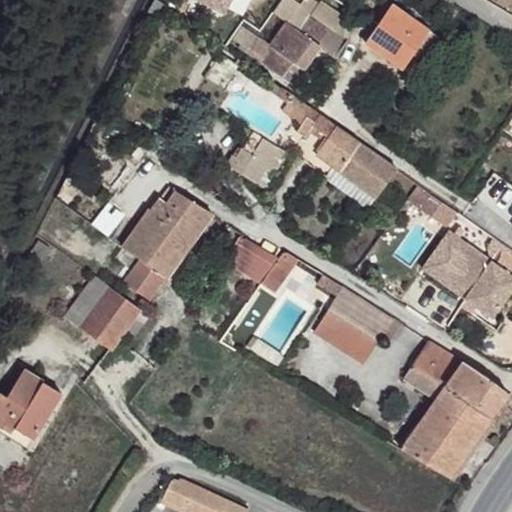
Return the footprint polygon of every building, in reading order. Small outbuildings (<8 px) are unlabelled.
[(316,0),(301,0),(300,3),(310,11),(317,1),(316,0)] [(310,11),(300,3),(270,43),(260,58),(291,78),(316,49),(332,62),(349,39),(310,11)] [(429,32),(394,7),(368,42),(404,67),(429,32)] [(268,45),(245,26),(235,38),(260,58),(268,45)] [(281,90),(271,83),(266,89),(283,102),(280,107),(295,119),(290,127),(302,135),(305,131),(316,140),(319,136),(328,143),(337,130),(281,90)] [(395,173),(337,130),(328,143),(319,155),(377,196),(395,173)] [(249,154),(246,151),(232,171),(261,191),(285,155),(262,136),(249,154)] [(285,155),(261,191),(268,196),(292,161),(285,155)] [(145,179),(132,170),(112,198),(126,207),(145,179)] [(212,214),(178,192),(169,203),(160,196),(155,204),(198,233),(212,214)] [(458,218),(427,195),(419,207),(449,227),(458,218)] [(198,233),(155,204),(125,245),(139,257),(153,267),(167,277),(198,233)] [(276,261),(247,239),(232,257),(230,261),(260,282),(276,261)] [(511,280),(460,244),(439,273),(468,294),(463,301),(491,321),(511,289),(511,280)] [(153,267),(139,257),(125,280),(138,290),(153,267)] [(167,277),(153,267),(138,290),(151,299),(167,277)] [(468,294),(439,273),(434,281),(463,301),(468,294)] [(396,321),(325,274),(319,283),(338,297),(332,308),(380,340),(396,321)] [(141,306),(97,278),(70,316),(111,344),(141,306)] [(380,340),(332,308),(317,330),(364,362),(380,340)] [(507,391),(429,339),(414,366),(437,379),(398,446),(445,473),(507,391)] [(68,393),(27,373),(14,399),(3,394),(0,401),(0,424),(9,429),(12,424),(42,440),(68,393)] [(246,511),(247,510),(175,477),(164,502),(187,511),(246,511)]
